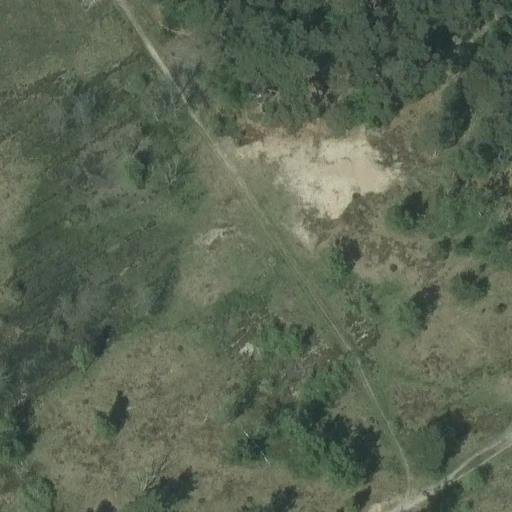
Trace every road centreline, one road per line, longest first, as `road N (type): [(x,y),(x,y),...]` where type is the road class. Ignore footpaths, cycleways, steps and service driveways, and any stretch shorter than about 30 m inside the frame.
road 1 (track): [(430,491),(119,0)]
road 2 (track): [(511,442),(397,511)]
